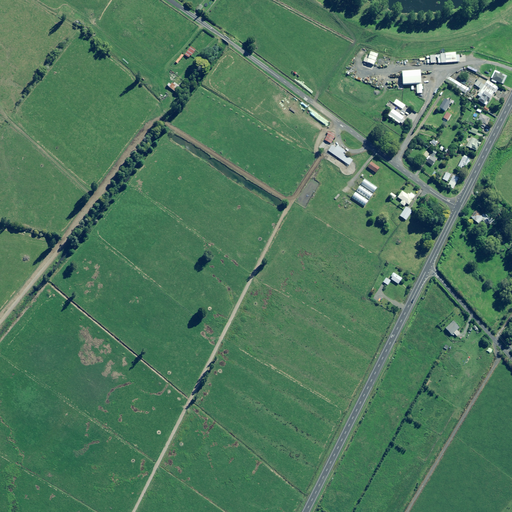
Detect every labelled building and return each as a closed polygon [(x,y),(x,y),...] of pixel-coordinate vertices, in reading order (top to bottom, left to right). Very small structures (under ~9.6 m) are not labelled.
[(194,50),(190,47),(184,55),(188,58),(194,50)] [(377,55),(370,52),(368,59),(364,58),(363,62),(373,65),(377,55)] [(456,56),(455,53),(436,55),(436,57),(435,57),(435,62),(441,62),(441,63),(459,62),(458,55),(456,56)] [(183,56),(181,54),(175,62),(177,64),(183,56)] [(502,85),(506,76),(500,73),(494,70),(489,80),(495,83),(496,82),(502,85)] [(421,90),(422,90),(422,84),(421,84),(420,71),(402,72),(403,85),(416,84),(417,94),(421,94),(421,90)] [(478,100),(486,106),(489,101),(491,98),(490,97),(494,92),(495,93),(498,88),(480,75),(474,85),(480,89),(478,92),(479,93),(477,95),(480,97),(478,100)] [(468,88),(448,76),(445,81),(465,93),(468,88)] [(179,87),(173,82),(170,85),(168,83),(166,86),(175,92),(179,87)] [(405,106),(396,100),(394,104),(402,109),(405,106)] [(403,117),(393,110),(388,116),(399,124),(400,123),(402,124),(405,120),(403,118),(403,117)] [(489,118),(480,114),(477,121),(481,123),(480,125),(485,127),(489,118)] [(335,135),(328,132),(324,140),(330,144),(335,135)] [(478,141),(470,137),(466,147),(476,152),(480,143),(478,142),(478,141)] [(335,148),(332,145),(328,151),(349,166),(352,160),(344,155),(346,152),(337,146),(335,148)] [(437,159),(431,155),(426,162),(432,166),(437,159)] [(471,159),(464,155),(457,167),(461,169),(462,166),(466,168),(471,159)] [(379,168),(371,162),(367,168),(375,173),(379,168)] [(450,175),(446,172),(442,179),(447,182),(450,175)] [(458,178),(453,176),(447,187),(453,189),(458,178)] [(377,188),(364,179),(361,184),(373,193),(377,188)] [(360,186),(355,194),(360,197),(362,195),(369,200),(372,194),(360,186)] [(407,195),(402,191),(397,198),(402,201),(400,203),(404,206),(406,203),(408,205),(413,198),(408,194),(407,195)] [(412,211),(406,207),(400,216),(406,220),(412,211)] [(489,225),(494,220),(490,216),(487,219),(483,214),(481,216),(476,211),(470,217),(478,224),(482,221),(487,225),(488,224),(489,225)] [(402,279),(393,273),(391,276),(392,277),(391,280),(398,284),(402,279)] [(445,329),(451,335),(453,337),(454,335),(457,337),(460,334),(457,330),(459,328),(453,321),(445,329)]
